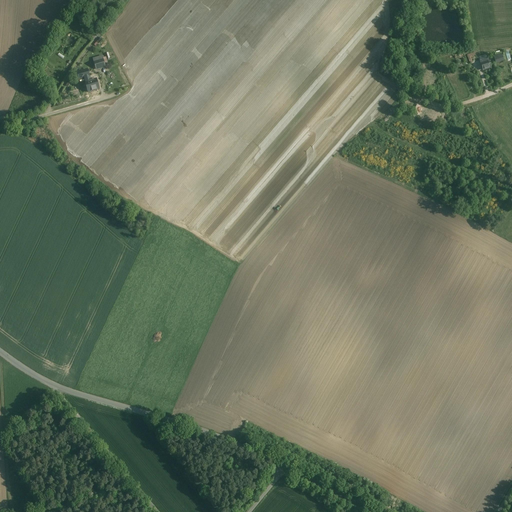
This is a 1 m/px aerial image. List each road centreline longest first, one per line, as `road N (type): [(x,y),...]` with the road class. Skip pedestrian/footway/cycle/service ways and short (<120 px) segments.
road 1 (tertiary): [(55,386),(195,427),(283,467)]
road 2 (unclassified): [(55,386),(155,511)]
road 3 (track): [(47,114),(128,0)]
